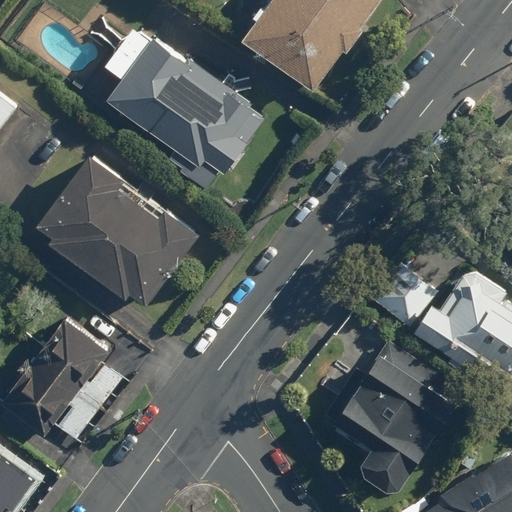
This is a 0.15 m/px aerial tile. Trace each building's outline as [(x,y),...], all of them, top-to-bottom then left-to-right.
[(269,0),(242,38),(314,90),(343,50),(347,53),(365,29),(360,25),(378,0),(269,0)] [(125,38),(102,19),(94,29),(117,48),(116,48),(115,50),(115,51),(114,53),(114,55),(114,56),(114,58),(114,59),(114,61),(114,63),(114,64),(114,66),(114,67),(115,69),(115,71),(124,76),(107,99),(108,99),(176,149),(169,159),(180,167),(179,168),(207,188),(220,170),(225,173),(268,114),(188,55),(185,59),(153,36),(152,38),(144,32),(142,32),(140,32),(139,32),(137,32),(135,32),(134,33),(132,33),(131,34),(129,35),(128,36),(127,36),(125,37),(125,38)] [(0,130),(19,107),(0,91),(0,130)] [(51,236),(47,241),(126,299),(130,294),(145,305),(198,232),(89,152),(36,225),(51,236)] [(375,298),(410,326),(441,288),(405,260),(375,298)] [(436,303),(416,332),(511,396),(511,295),(467,265),(440,306),(436,303)] [(121,394),(151,355),(126,336),(116,349),(112,346),(69,314),(2,402),(45,435),(55,422),(79,440),(116,390),(121,394)] [(370,344),(327,411),(341,420),(334,431),(368,452),(360,465),(360,467),(361,468),(361,469),(362,471),(362,472),(363,473),(364,475),(364,476),(365,477),(366,478),(367,479),(368,480),(369,482),(370,483),(371,483),(372,484),(373,485),(375,486),(376,487),(377,487),(379,488),(380,489),(381,489),(383,489),(384,490),(385,490),(387,490),(388,491),(390,491),(391,491),(393,491),(394,491),(396,490),(397,490),(398,490),(457,399),(370,344)] [(437,499),(416,511),(511,511),(511,453),(507,445),(433,493),(437,499)] [(0,501),(22,471),(0,456),(0,501)]
